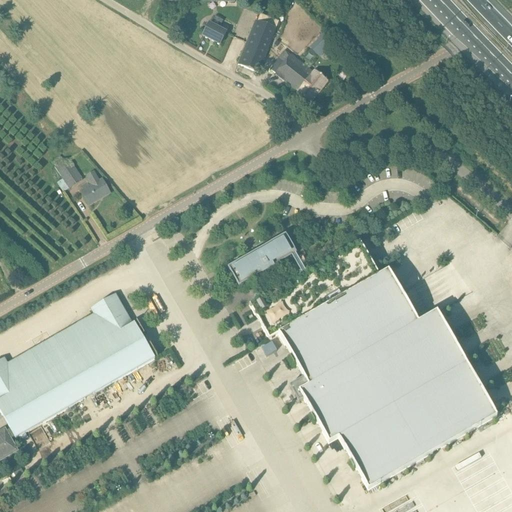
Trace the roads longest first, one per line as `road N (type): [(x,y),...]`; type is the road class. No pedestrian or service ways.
road 1 (tertiary): [(0,312),(304,137)]
road 2 (unclassified): [(304,137),(266,98),(104,0)]
road 3 (tertiary): [(304,137),(511,16)]
road 4 (unclassified): [(511,214),(441,156),(345,164),(304,137)]
